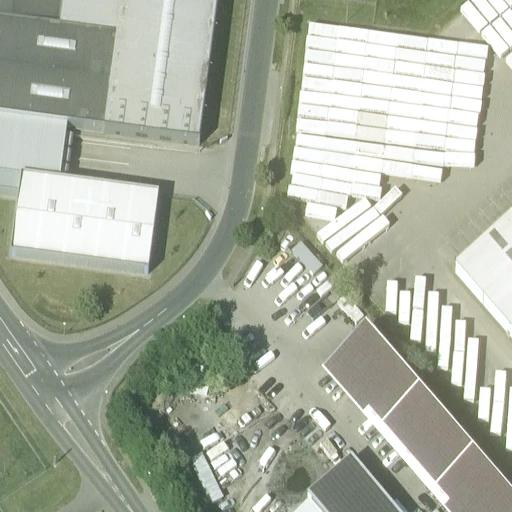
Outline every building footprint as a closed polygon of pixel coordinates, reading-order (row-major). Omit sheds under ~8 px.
[(0,0),(0,123),(67,132),(104,137),(105,136),(117,40),(60,33),(64,0),(0,0)] [(64,0),(60,33),(117,40),(105,136),(199,148),(218,0),(64,0)] [(467,0),(460,6),(480,30),(492,20),(501,30),(511,20),(511,18),(495,0),(467,0)] [(67,132),(0,123),(0,198),(18,201),(10,261),(148,278),(158,200),(59,187),(67,132)] [(511,225),(454,275),(511,341),(511,225)] [(511,511),(511,507),(365,337),(328,370),(451,511),(511,511)] [(387,511),(349,468),(309,503),(317,511),(387,511)] [(317,511),(309,503),(299,511),(317,511)]
